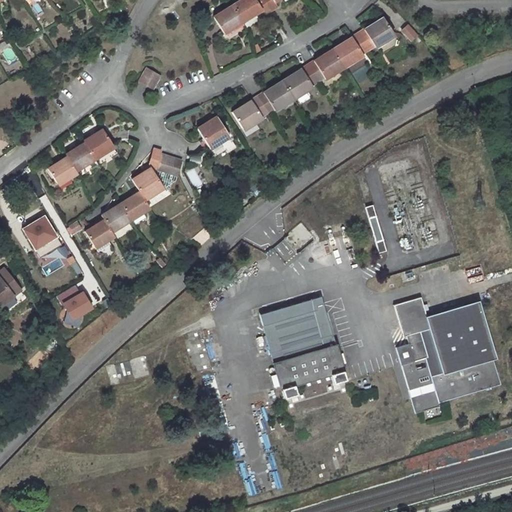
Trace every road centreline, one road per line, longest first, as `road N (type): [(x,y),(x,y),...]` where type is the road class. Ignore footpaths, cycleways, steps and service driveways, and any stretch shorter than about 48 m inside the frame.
road 1 (residential): [(511,62),(425,98),(290,186),(155,299),(0,450)]
road 2 (residential): [(115,76),(135,108),(164,109),(305,38),(355,0)]
road 3 (residential): [(0,169),(115,76)]
